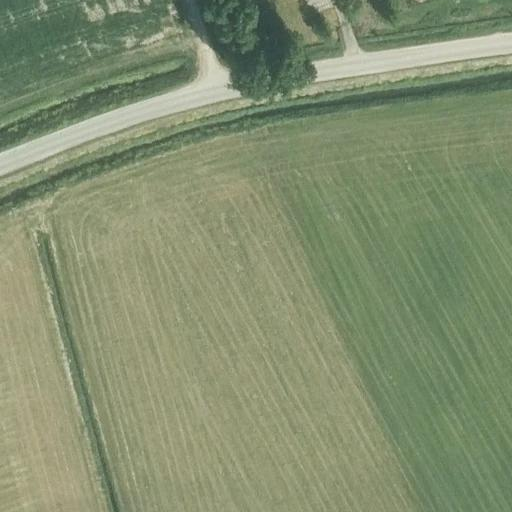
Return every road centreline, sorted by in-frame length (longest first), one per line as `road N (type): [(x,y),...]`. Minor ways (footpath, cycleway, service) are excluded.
road 1 (unclassified): [(218,91),(511,43)]
road 2 (unclassified): [(0,163),(218,91)]
